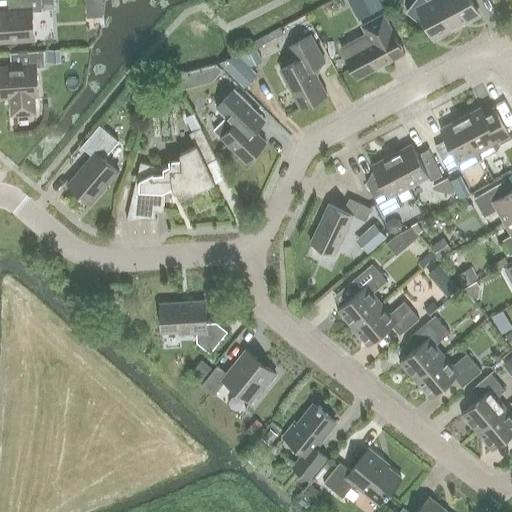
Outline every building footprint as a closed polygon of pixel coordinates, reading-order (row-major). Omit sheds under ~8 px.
[(0,39),(34,37),(32,12),(42,11),(40,0),(7,0),(9,12),(0,13),(0,39)] [(51,8),(50,0),(42,0),(43,8),(51,8)] [(379,0),(356,0),(365,16),(383,7),(379,0)] [(478,14),(470,0),(434,0),(430,3),(426,0),(416,0),(406,12),(422,26),(426,23),(434,38),(478,14)] [(357,79),(392,60),(404,54),(383,15),(362,26),(370,42),(345,55),(357,79)] [(301,109),(327,95),(312,69),(325,62),(310,36),(289,47),(297,61),(280,70),(301,109)] [(46,63),(61,63),(60,50),(45,51),(46,63)] [(36,115),(35,94),(38,94),(36,68),(45,68),(44,51),(10,53),(11,69),(0,69),(0,96),(8,96),(10,116),(36,115)] [(244,88),(257,74),(236,53),(219,63),(244,88)] [(217,64),(207,66),(211,82),(223,70),(217,64)] [(207,66),(185,73),(189,88),(211,82),(207,66)] [(185,73),(177,75),(182,90),(189,88),(185,73)] [(225,118),(213,130),(221,138),(228,145),(246,163),(263,145),(266,143),(255,132),(266,121),(251,107),(234,90),(216,108),(225,118)] [(127,102),(144,107),(147,96),(130,91),(127,102)] [(481,108),(460,119),(474,145),(477,151),(478,151),(482,158),(497,150),(500,145),(511,139),(497,113),(486,119),(481,108)] [(445,140),(434,146),(448,172),(460,166),(462,171),(483,160),(482,158),(478,151),(477,151),(474,145),(460,119),(440,129),(445,140)] [(107,185),(118,172),(104,159),(118,142),(99,126),(81,147),(92,156),(67,185),(89,203),(105,183),(107,185)] [(168,155),(169,165),(156,167),(140,163),(126,220),(146,217),(155,218),(155,211),(163,212),(164,191),(167,191),(172,188),(174,192),(192,193),(215,182),(205,164),(216,158),(201,128),(189,134),(195,146),(180,154),(168,155)] [(391,155),(408,188),(429,177),(431,181),(442,175),(428,149),(417,155),(411,144),(391,155)] [(397,194),(408,188),(391,155),(371,166),(377,177),(366,183),(383,216),(403,205),(397,194)] [(505,222),(511,218),(511,190),(510,191),(504,181),(474,199),(484,217),(498,209),(505,222)] [(365,222),(371,209),(349,199),(343,210),(329,204),(310,244),(334,255),(353,216),(365,222)] [(511,218),(505,222),(511,233),(511,234),(503,240),(511,256),(511,218)] [(394,219),(389,221),(387,227),(390,232),(395,233),(400,230),(402,226),(399,221),(394,219)] [(387,237),(374,223),(355,239),(368,254),(387,237)] [(411,227),(395,235),(406,248),(419,237),(411,227)] [(439,258),(452,250),(443,238),(431,246),(439,258)] [(352,328),(382,303),(373,293),(387,281),(372,264),(347,285),(355,295),(337,310),(352,328)] [(478,279),(471,267),(456,275),(462,287),(478,279)] [(444,272),(435,281),(436,281),(448,296),(449,298),(459,289),(444,272)] [(476,282),(463,290),(473,302),(477,299),(478,287),(476,282)] [(206,324),(205,301),(160,304),(162,332),(180,331),(180,334),(196,333),(197,343),(210,354),(227,332),(216,323),(206,324)] [(382,303),(352,328),(367,346),(392,326),(400,335),(419,319),(404,302),(391,313),(382,303)] [(414,380),(445,355),(436,345),(449,333),(435,316),(409,337),(417,347),(399,362),(414,380)] [(276,375),(245,350),(227,373),(217,366),(201,386),(214,396),(225,382),(251,402),(262,388),(264,390),(276,375)] [(445,355),(414,380),(430,399),(454,378),(462,387),(482,371),(467,354),(453,365),(445,355)] [(210,369),(201,361),(194,370),(203,378),(210,369)] [(479,399),(461,415),(476,433),(506,407),(498,397),(505,391),(490,373),(471,389),(479,399)] [(314,449),(335,422),(313,405),(297,425),(293,422),(282,436),(304,454),(293,467),(308,480),(325,458),(314,449)] [(511,413),(506,407),(476,433),(492,451),(511,433),(511,413)] [(255,419),(245,432),(250,436),(260,424),(255,419)] [(270,429),(264,437),(270,442),(276,434),(270,429)] [(401,478),(383,463),(384,461),(369,449),(350,471),(340,463),(323,483),(342,498),(354,484),(379,505),(401,478)] [(319,480),(325,473),(321,470),(315,477),(319,480)] [(302,497),(311,504),(319,495),(310,487),(302,497)] [(442,511),(441,511),(443,508),(429,497),(417,511),(407,511),(403,508),(399,511),(442,511)]
